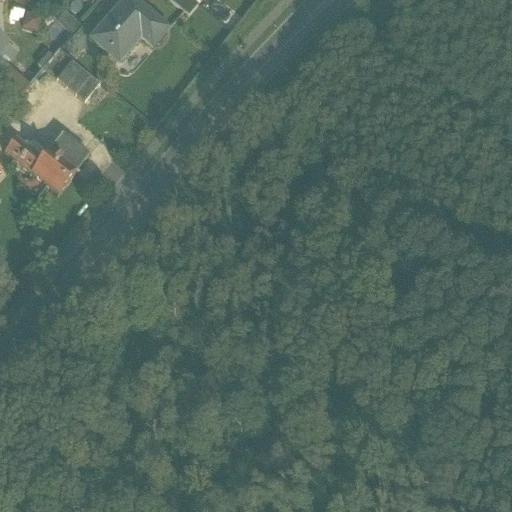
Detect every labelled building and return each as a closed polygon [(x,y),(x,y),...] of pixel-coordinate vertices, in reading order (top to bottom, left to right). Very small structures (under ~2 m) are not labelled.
[(141,43),(151,52),(168,34),(129,0),(91,45),(118,68),(141,43)] [(186,0),(169,0),(167,3),(188,20),(197,8),(186,0)] [(71,67),(56,86),(84,106),(98,87),(71,67)] [(49,156),(76,176),(88,161),(62,140),(58,144),(49,156)] [(31,144),(25,151),(42,165),(49,156),(58,144),(54,141),(44,154),(31,144)] [(4,158),(31,179),(42,165),(25,151),(16,143),(4,158)] [(31,179),(58,200),(76,176),(49,156),(42,165),(31,179)]
